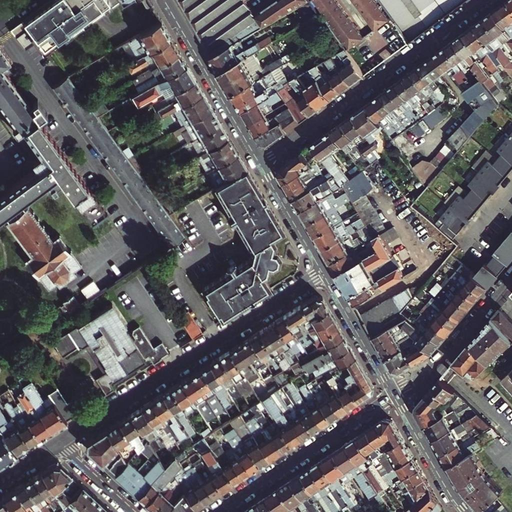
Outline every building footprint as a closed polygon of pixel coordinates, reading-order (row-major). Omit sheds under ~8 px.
[(120,1),(119,0),(51,0),(46,4),(37,10),(11,29),(26,50),(39,40),(49,53),(120,1)] [(178,0),(204,45),(219,35),(227,48),(240,40),(310,1),(309,0),(276,0),(254,15),(243,0),(178,0)] [(314,0),(334,26),(349,46),(354,43),(364,37),(336,0),(314,0)] [(354,0),(375,28),(389,18),(375,0),(354,0)] [(411,41),(466,0),(381,0),(393,16),(411,40),(411,41)] [(511,5),(508,0),(493,11),(511,36),(511,5)] [(511,36),(493,11),(485,17),(503,42),(504,43),(507,40),(511,47),(511,36)] [(485,17),(475,24),(510,71),(511,69),(511,61),(500,44),(503,42),(485,17)] [(162,20),(122,44),(132,61),(172,38),(162,20)] [(464,32),(482,56),(508,92),(511,87),(511,73),(510,71),(475,24),(464,32)] [(478,60),(482,56),(464,32),(454,40),(482,78),(486,84),(491,81),(488,78),(490,77),(478,60)] [(204,45),(211,57),(227,48),(219,35),(204,45)] [(335,35),(328,39),(338,53),(345,48),(335,35)] [(211,57),(220,72),(254,52),(273,42),(270,37),(259,43),(258,42),(246,49),(240,40),(227,48),(211,57)] [(180,52),(172,38),(132,61),(120,68),(122,72),(130,67),(132,71),(142,66),(142,67),(149,63),(148,62),(149,61),(153,68),(180,52)] [(446,46),(463,69),(466,66),(473,76),(477,81),(482,78),(454,40),(446,46)] [(0,44),(0,102),(17,126),(13,129),(18,135),(25,130),(43,155),(34,161),(38,166),(0,194),(0,218),(6,214),(22,202),(43,187),(47,192),(52,187),(54,190),(58,187),(56,184),(61,181),(93,226),(108,215),(39,120),(48,113),(38,100),(29,106),(3,70),(7,67),(5,65),(11,60),(0,44)] [(436,53),(448,70),(464,91),(477,81),(473,76),(470,79),(463,69),(446,46),(436,53)] [(332,56),(353,84),(365,75),(345,48),(338,53),(332,56)] [(151,86),(188,64),(180,52),(153,68),(126,84),(128,87),(135,83),(137,86),(148,80),(151,86)] [(254,52),(220,72),(233,94),(258,80),(265,76),(286,64),(282,58),(264,68),(254,52)] [(436,53),(430,58),(442,74),(448,70),(436,53)] [(342,92),(353,84),(332,56),(321,63),(323,66),(327,70),(342,92)] [(442,74),(430,58),(420,65),(444,98),(454,91),(442,74)] [(332,99),(342,92),(327,70),(323,73),(319,69),(323,66),(321,63),(311,69),(332,99)] [(163,90),(166,97),(196,79),(188,64),(151,86),(133,96),(136,101),(138,104),(163,90)] [(420,65),(411,71),(428,93),(438,106),(440,105),(446,100),(444,98),(420,65)] [(314,82),(306,88),(320,108),(332,99),(311,69),(305,73),(310,81),(313,80),(314,82)] [(405,76),(430,112),(435,108),(425,95),(428,93),(411,71),(405,76)] [(68,75),(51,87),(48,90),(57,102),(62,98),(169,246),(184,236),(168,214),(158,200),(147,185),(138,172),(127,158),(117,143),(113,137),(98,117),(90,105),(80,92),(68,75)] [(264,90),(270,86),(265,76),(258,80),(264,90)] [(405,76),(397,82),(423,117),(424,116),(430,112),(405,76)] [(497,98),(486,84),(482,78),(477,81),(464,91),(478,108),(476,110),(484,120),(499,102),(497,98)] [(173,110),(204,92),(196,79),(166,97),(170,103),(158,109),(159,111),(152,115),(155,121),(173,110)] [(258,80),(233,94),(243,111),(267,96),(280,88),(281,87),(279,83),(272,87),(272,85),(270,86),(264,90),(258,80)] [(397,82),(390,87),(415,123),(418,121),(423,117),(397,82)] [(301,122),(311,114),(297,94),(288,83),(281,87),(280,88),(283,95),(287,101),(294,113),(301,122)] [(390,87),(382,93),(399,117),(408,129),(415,123),(390,87)] [(96,102),(86,88),(80,92),(90,105),(96,102)] [(297,94),(311,114),(320,108),(306,88),(297,94)] [(173,110),(183,126),(213,108),(204,92),(173,110)] [(382,93),(375,98),(397,131),(398,132),(403,128),(397,119),(399,117),(382,93)] [(243,111),(250,123),(274,108),(284,102),(287,101),(283,95),(271,103),(267,96),(243,111)] [(133,96),(122,103),(125,107),(136,101),(133,96)] [(397,131),(375,98),(367,104),(383,127),(389,136),(397,131)] [(274,108),(250,123),(257,136),(294,113),(287,101),(284,102),(288,108),(277,114),(274,108)] [(104,113),(96,102),(90,105),(98,117),(104,113)] [(370,138),(360,146),(368,156),(373,163),(379,158),(374,151),(380,146),(380,142),(375,134),(376,133),(378,134),(381,131),(382,129),(383,127),(367,104),(353,114),(370,138)] [(448,115),(447,114),(440,105),(438,106),(435,108),(430,112),(424,116),(432,127),(448,115)] [(195,140),(222,124),(213,108),(183,126),(185,129),(187,128),(195,140)] [(476,110),(462,125),(470,136),(484,120),(476,110)] [(294,113),(257,136),(262,144),(269,145),(301,122),(294,113)] [(353,114),(342,122),(360,146),(370,138),(353,114)] [(360,146),(342,122),(332,130),(343,145),(357,164),(368,156),(360,146)] [(198,155),(230,136),(222,124),(195,140),(191,142),(198,155)] [(462,125),(455,133),(464,144),(470,136),(462,125)] [(332,130),(312,144),(334,175),(342,185),(350,180),(331,154),(343,145),(332,130)] [(444,222),(439,228),(447,235),(452,239),(465,225),(461,221),(465,215),(470,219),(494,191),(490,187),(494,181),(499,185),(511,169),(511,133),(498,151),(502,154),(493,164),(489,161),(469,185),(473,188),(464,199),(460,195),(440,219),(444,222)] [(448,139),(459,149),(460,148),(464,144),(455,133),(448,139)] [(117,143),(121,141),(116,134),(113,137),(117,143)] [(239,153),(230,136),(198,155),(193,158),(194,161),(195,162),(197,162),(200,161),(206,172),(239,153)] [(445,146),(455,154),(459,149),(448,139),(443,145),(445,146)] [(133,155),(123,140),(121,141),(117,143),(127,158),(133,155)] [(450,161),(455,154),(445,146),(439,152),(450,161)] [(302,152),(281,168),(280,175),(284,182),(312,165),(309,161),(302,152)] [(439,152),(429,164),(431,165),(439,173),(448,162),(450,161),(439,152)] [(215,187),(248,168),(239,153),(206,172),(198,177),(199,180),(202,178),(203,181),(209,177),(215,187)] [(127,158),(138,172),(142,170),(143,169),(133,155),(127,158)] [(425,189),(439,173),(431,165),(429,164),(422,161),(412,169),(425,189)] [(317,163),(312,165),(284,182),(289,191),(310,178),(317,174),(321,171),(317,163)] [(215,187),(214,187),(230,215),(227,217),(232,225),(235,223),(251,251),(250,258),(236,266),(235,264),(227,269),(228,271),(203,288),(223,319),(271,288),(264,277),(269,274),(271,266),(274,267),(280,263),(282,257),(277,250),(275,250),(276,242),(273,238),(285,231),(248,168),(215,187)] [(138,172),(147,185),(151,182),(142,170),(138,172)] [(310,178),(289,191),(294,198),(326,179),(321,171),(317,174),(319,178),(313,182),(310,178)] [(294,198),(301,210),(328,194),(343,186),(342,185),(334,175),(326,179),(294,198)] [(337,273),(350,296),(380,278),(383,283),(385,287),(405,276),(399,266),(400,266),(382,234),(383,234),(362,198),(367,194),(355,176),(350,180),(342,185),(343,186),(347,191),(352,199),(359,211),(363,217),(367,224),(370,230),(374,237),(377,242),(380,248),(337,273)] [(462,182),(456,190),(465,196),(471,189),(462,182)] [(328,194),(301,210),(308,224),(336,208),(352,199),(347,191),(331,200),(328,194)] [(173,212),(162,197),(158,200),(168,214),(173,212)] [(22,202),(6,214),(11,222),(28,210),(22,202)] [(11,222),(10,223),(33,254),(27,259),(49,290),(57,284),(60,287),(75,276),(73,272),(81,267),(58,235),(52,240),(29,208),(28,210),(11,222)] [(336,208),(308,224),(316,236),(343,221),(336,208)] [(354,222),(363,217),(359,211),(350,217),(354,222)] [(316,236),(323,249),(350,234),(358,229),(367,224),(363,217),(354,222),(346,227),(343,221),(316,236)] [(358,229),(361,235),(370,230),(367,224),(358,229)] [(323,249),(331,263),(357,247),(374,237),(370,230),(361,235),(354,240),(350,234),(323,249)] [(399,266),(405,276),(412,272),(388,231),(383,234),(382,234),(400,266),(399,266)] [(485,263),(475,275),(488,286),(511,258),(511,231),(494,252),(499,256),(489,267),(485,263)] [(357,247),(331,263),(337,273),(380,248),(377,242),(360,252),(357,247)] [(482,294),(488,286),(475,275),(462,265),(456,273),(482,294)] [(482,294),(456,273),(450,280),(475,302),(482,294)] [(380,278),(350,296),(355,305),(374,294),(371,288),(376,287),(383,283),(380,278)] [(96,279),(84,287),(88,294),(100,286),(96,279)] [(444,288),(469,310),(475,302),(450,280),(444,288)] [(402,310),(413,297),(408,288),(394,296),(402,310)] [(434,299),(460,320),(469,310),(444,288),(434,299)] [(63,302),(70,312),(80,306),(73,295),(63,302)] [(308,317),(309,319),(329,308),(323,297),(315,295),(301,304),(307,315),(308,317)] [(361,315),(374,337),(397,324),(409,316),(403,311),(402,310),(394,296),(361,315)] [(428,306),(453,328),(460,320),(434,299),(428,306)] [(135,337),(132,333),(130,332),(127,326),(112,303),(53,342),(63,357),(79,347),(80,348),(82,347),(83,348),(91,343),(94,348),(96,347),(108,365),(106,366),(109,371),(97,378),(107,394),(115,389),(111,383),(146,360),(134,341),(135,340),(135,337)] [(298,320),(307,315),(301,304),(284,315),(293,330),(300,325),(298,320)] [(447,335),(453,328),(428,306),(425,310),(422,314),(447,335)] [(511,319),(501,307),(493,316),(511,336),(511,319)] [(329,308),(309,319),(307,321),(304,323),(306,326),(298,333),(296,335),(298,338),(304,335),(309,331),(334,317),(329,308)] [(189,310),(179,317),(193,338),(203,332),(189,310)] [(447,335),(422,314),(415,321),(420,325),(441,343),(447,335)] [(275,321),(291,346),(295,352),(296,353),(304,347),(303,346),(301,343),(298,338),(296,335),(293,330),(284,315),(275,321)] [(441,343),(420,325),(417,328),(411,322),(413,320),(409,316),(397,324),(403,329),(410,335),(417,340),(433,353),(441,343)] [(511,336),(493,316),(470,343),(489,364),(511,341),(511,336)] [(334,317),(309,331),(311,334),(306,339),(303,342),(301,343),(303,346),(339,325),(334,317)] [(275,321),(267,326),(283,351),(291,346),(275,321)] [(397,324),(374,337),(378,344),(403,329),(397,324)] [(134,330),(132,333),(135,337),(135,340),(134,341),(146,360),(151,357),(154,364),(171,353),(164,342),(155,347),(141,325),(134,330)] [(339,325),(303,346),(304,347),(305,350),(308,349),(309,351),(316,348),(317,350),(344,334),(339,325)] [(283,351),(267,326),(259,331),(284,370),(287,368),(283,362),(284,361),(280,354),(283,351)] [(403,329),(378,344),(382,351),(410,335),(403,329)] [(259,331),(249,337),(266,362),(266,363),(269,361),(271,365),(273,364),(279,373),(283,370),(284,370),(259,331)] [(350,345),(344,334),(317,350),(312,353),(314,358),(303,364),(307,370),(321,362),(350,345)] [(410,335),(382,351),(386,358),(410,344),(417,340),(410,335)] [(249,337),(241,343),(257,368),(260,373),(263,371),(259,366),(266,362),(249,337)] [(0,350),(0,359),(21,345),(17,338),(0,350)] [(415,363),(433,353),(417,340),(410,344),(413,350),(410,353),(415,363)] [(257,368),(241,343),(238,345),(254,370),(257,368)] [(453,363),(469,376),(473,375),(475,377),(489,364),(470,343),(453,363)] [(410,344),(386,358),(393,371),(401,372),(415,363),(410,353),(413,350),(410,344)] [(254,370),(238,345),(229,351),(245,375),(250,372),(253,378),(257,375),(254,370)] [(356,355),(350,345),(321,362),(307,370),(311,376),(330,366),(332,369),(343,363),(356,355)] [(229,351),(219,357),(236,383),(240,381),(245,389),(247,388),(251,394),(255,391),(245,375),(229,351)] [(292,365),(301,360),(296,353),(295,352),(290,355),(293,360),(290,361),(292,365)] [(314,358),(312,353),(309,355),(301,360),(303,364),(314,358)] [(373,385),(356,355),(343,363),(350,374),(342,379),(357,402),(371,392),(373,385)] [(210,363),(233,400),(240,396),(233,385),(236,383),(219,357),(210,363)] [(210,363),(201,369),(216,394),(220,392),(231,409),(237,405),(233,400),(210,363)] [(511,368),(502,378),(510,387),(511,384),(511,368)] [(216,394),(201,369),(191,375),(207,400),(210,398),(221,415),(227,411),(216,394)] [(279,373),(275,376),(282,386),(287,383),(291,380),(283,370),(279,373)] [(348,408),(357,402),(342,379),(337,372),(333,374),(330,370),(324,373),(327,378),(348,408)] [(21,381),(52,430),(67,420),(50,393),(43,397),(29,375),(24,374),(19,378),(21,381)] [(191,375),(181,381),(197,406),(201,404),(212,421),(218,417),(207,400),(191,375)] [(348,408),(327,378),(321,382),(318,377),(316,378),(339,413),(348,408)] [(316,385),(310,389),(330,419),(339,413),(316,378),(313,380),(316,385)] [(432,388),(444,398),(452,405),(456,409),(463,415),(467,412),(470,417),(478,412),(441,378),(432,388)] [(511,388),(510,387),(502,378),(499,380),(511,393),(511,388)] [(312,431),(321,425),(306,403),(291,380),(287,383),(292,391),(291,392),(299,406),(296,408),(312,431)] [(23,412),(40,438),(52,430),(21,381),(13,386),(28,409),(23,412)] [(181,381),(171,388),(186,412),(187,413),(190,411),(201,428),(208,423),(197,406),(181,381)] [(292,391),(287,383),(282,386),(295,406),(296,408),(299,406),(291,392),(292,391)] [(330,419),(310,389),(307,383),(306,383),(300,387),(309,401),(306,403),(321,425),(330,419)] [(186,412),(171,388),(162,394),(188,433),(189,435),(195,432),(183,414),(186,412)] [(444,398),(432,388),(427,395),(437,407),(444,398)] [(277,389),(271,393),(301,438),(312,431),(296,408),(295,406),(291,409),(277,389)] [(301,438),(271,393),(265,397),(279,418),(274,420),(291,445),(301,438)] [(0,394),(0,398),(12,416),(30,444),(40,438),(23,412),(19,415),(11,403),(7,401),(1,394),(0,394)] [(162,394),(151,401),(166,425),(177,440),(188,433),(162,394)] [(437,407),(427,395),(417,406),(416,410),(425,426),(440,418),(434,410),(437,407)] [(279,418),(265,397),(261,400),(274,420),(279,418)] [(141,407),(159,434),(168,449),(173,446),(171,444),(173,443),(164,429),(162,427),(166,425),(151,401),(141,407)] [(250,407),(280,452),(291,445),(274,420),(271,423),(267,415),(265,416),(256,402),(250,407)] [(141,407),(131,414),(140,428),(145,437),(147,440),(164,467),(167,464),(162,456),(163,455),(153,439),(159,434),(141,407)] [(269,459),(280,452),(250,407),(244,411),(248,418),(258,432),(253,435),(269,459)] [(0,426),(16,452),(30,444),(12,416),(7,419),(0,408),(0,426)] [(456,409),(440,418),(425,426),(433,440),(452,428),(455,426),(464,421),(470,417),(467,412),(463,415),(456,409)] [(239,413),(244,421),(248,418),(244,411),(241,412),(239,413)] [(433,440),(442,455),(469,439),(467,436),(469,434),(468,432),(470,431),(473,429),(475,429),(478,433),(491,425),(478,412),(470,417),(464,421),(455,426),(452,428),(433,440)] [(246,437),(243,440),(260,466),(269,459),(253,435),(244,421),(239,413),(234,417),(237,420),(239,419),(242,423),(239,426),(246,437)] [(131,414),(119,421),(135,446),(138,450),(140,448),(147,440),(145,437),(141,439),(135,431),(140,428),(131,414)] [(380,422),(389,439),(392,443),(394,446),(405,440),(393,420),(386,418),(380,422)] [(220,426),(229,440),(231,443),(233,441),(231,439),(236,436),(234,433),(237,431),(235,428),(229,420),(220,426)] [(135,446),(119,421),(107,429),(118,447),(123,455),(127,462),(129,460),(133,456),(129,449),(135,446)] [(380,422),(368,429),(383,453),(388,449),(384,442),(389,439),(380,422)] [(501,434),(491,425),(478,433),(477,434),(483,445),(501,434)] [(0,462),(16,452),(0,426),(0,462)] [(239,426),(235,428),(237,431),(243,440),(246,437),(239,426)] [(88,449),(103,463),(110,469),(116,475),(127,462),(123,455),(118,447),(107,429),(88,441),(88,449)] [(358,436),(376,462),(378,465),(383,461),(387,467),(385,469),(383,466),(380,468),(384,474),(393,469),(383,453),(368,429),(358,436)] [(469,439),(442,455),(448,466),(462,458),(474,450),(483,445),(477,434),(478,433),(475,429),(473,429),(470,431),(468,432),(469,434),(467,436),(469,439)] [(231,443),(250,472),(260,466),(243,440),(237,431),(234,433),(236,436),(231,439),(233,441),(231,443)] [(358,436),(348,443),(381,491),(387,487),(372,464),(376,462),(358,436)] [(205,465),(222,491),(233,483),(212,451),(203,437),(198,440),(204,450),(202,452),(209,463),(205,465)] [(116,475),(138,496),(164,467),(147,440),(140,448),(154,462),(144,473),(129,460),(127,462),(116,475)] [(229,440),(221,445),(242,477),(250,472),(231,443),(229,440)] [(405,440),(394,446),(391,448),(388,449),(383,453),(393,469),(414,457),(405,440)] [(381,491),(348,443),(335,451),(351,476),(352,477),(357,474),(373,497),(381,491)] [(242,477),(221,445),(212,451),(233,483),(242,477)] [(175,455),(182,451),(179,447),(171,453),(174,457),(175,455)] [(184,449),(182,451),(175,455),(178,460),(187,454),(184,449)] [(464,495),(479,511),(480,511),(504,491),(486,471),(474,450),(462,458),(470,472),(456,481),(464,495)] [(351,476),(335,451),(323,460),(353,505),(359,501),(345,480),(351,476)] [(145,503),(164,482),(169,477),(173,473),(178,467),(181,464),(180,463),(178,460),(175,455),(174,457),(167,464),(164,467),(138,496),(145,503)] [(396,476),(399,480),(421,468),(414,457),(393,469),(384,474),(391,485),(395,483),(392,478),(396,476)] [(448,466),(456,481),(470,472),(462,458),(448,466)] [(214,496),(222,491),(205,465),(202,460),(199,462),(196,464),(194,462),(192,464),(214,496)] [(323,460),(312,467),(342,509),(346,507),(348,510),(352,511),(356,509),(353,505),(323,460)] [(42,471),(61,500),(64,506),(83,485),(61,465),(53,464),(42,471)] [(214,496),(192,464),(190,465),(184,469),(189,477),(205,502),(214,496)] [(205,502),(189,477),(186,480),(178,467),(173,473),(179,482),(183,489),(185,491),(196,508),(205,502)] [(343,511),(342,509),(312,467),(303,473),(320,498),(329,511),(343,511)] [(421,468),(399,480),(398,481),(405,491),(406,490),(427,478),(421,468)] [(33,476),(54,508),(58,506),(56,503),(61,500),(42,471),(33,476)] [(145,503),(153,510),(179,482),(173,473),(169,477),(173,480),(168,486),(164,482),(145,503)] [(320,498),(303,473),(292,480),(314,511),(322,511),(315,501),(320,498)] [(51,511),(55,510),(54,508),(33,476),(25,482),(44,511),(51,511)] [(427,478),(406,490),(412,498),(403,503),(408,510),(432,487),(427,478)] [(314,511),(292,480),(281,488),(297,511),(302,511),(304,511),(305,511),(314,511)] [(15,488),(29,510),(30,511),(44,511),(25,482),(15,488)] [(179,482),(153,510),(155,511),(165,511),(180,496),(176,493),(180,489),(181,491),(183,489),(179,482)] [(73,511),(92,493),(83,485),(64,506),(57,511),(67,511),(70,509),(73,511)] [(432,487),(408,510),(405,511),(416,511),(419,510),(420,511),(427,511),(440,501),(432,487)] [(15,488),(3,496),(12,511),(26,511),(27,511),(29,510),(15,488)] [(297,511),(281,488),(268,496),(279,511),(297,511)] [(189,511),(196,508),(185,491),(180,496),(165,511),(189,511)] [(94,511),(103,503),(92,493),(73,511),(72,511),(94,511)] [(12,511),(3,496),(0,497),(0,511),(12,511)] [(279,511),(268,496),(260,501),(266,511),(279,511)] [(266,511),(260,501),(243,511),(266,511)] [(109,511),(111,511),(103,503),(94,511),(109,511)]
